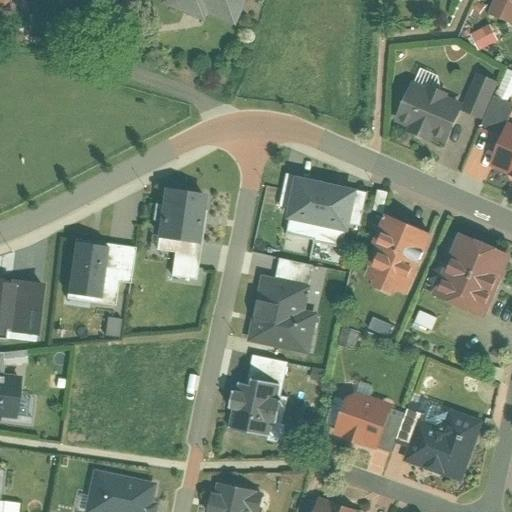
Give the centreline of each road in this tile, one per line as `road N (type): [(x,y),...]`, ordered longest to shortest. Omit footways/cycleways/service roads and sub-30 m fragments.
road 1 (residential): [(175,511),(251,170),(229,129)]
road 2 (residential): [(229,129),(279,132),(511,223)]
road 3 (residential): [(0,228),(179,141),(229,129)]
road 4 (residential): [(455,511),(322,471)]
